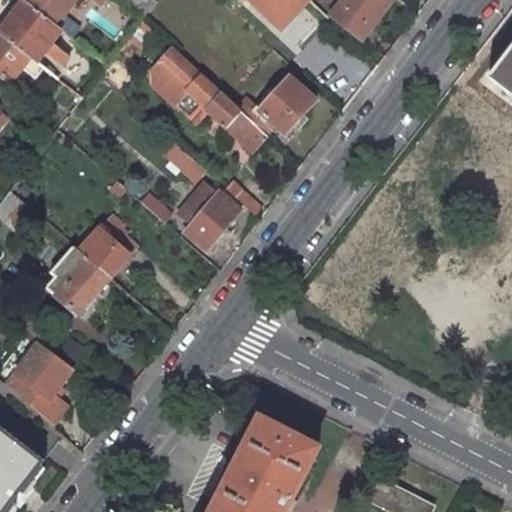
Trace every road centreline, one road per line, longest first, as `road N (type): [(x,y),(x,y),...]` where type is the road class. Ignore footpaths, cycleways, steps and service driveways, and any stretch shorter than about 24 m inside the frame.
road 1 (residential): [(221,323),(469,0)]
road 2 (residential): [(221,323),(511,472)]
road 3 (residential): [(76,511),(221,323)]
